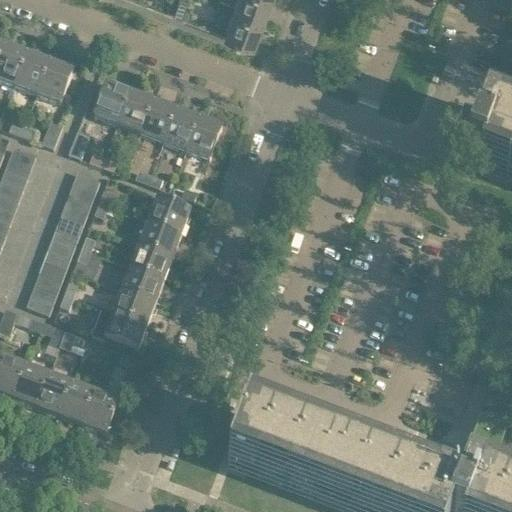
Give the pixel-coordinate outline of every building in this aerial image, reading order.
[(181,0),(179,0),(173,17),(182,20),(188,2),(181,0)] [(237,0),(235,8),(219,2),(216,10),(232,16),(234,12),(262,23),(270,0),(237,0)] [(412,15),(425,20),(431,6),(419,0),(412,15)] [(224,36),(253,47),(262,23),(234,12),(232,16),(224,36)] [(0,82),(14,88),(27,54),(5,46),(0,59),(0,82)] [(37,96),(49,63),(27,54),(14,88),(37,96)] [(61,105),(73,72),(49,63),(37,96),(61,105)] [(107,85),(94,118),(117,127),(130,94),(107,85)] [(140,136),(152,102),(130,94),(117,127),(140,136)] [(163,145),(176,111),(152,102),(140,136),(163,145)] [(511,123),(472,109),(468,118),(454,156),(511,178),(511,123)] [(186,153),(199,120),(176,111),(163,145),(186,153)] [(209,162),(222,129),(199,120),(186,153),(209,162)] [(50,124),(42,147),(54,151),(62,129),(50,124)] [(13,125),(9,134),(21,138),(24,129),(13,125)] [(33,143),(36,134),(24,129),(21,138),(33,143)] [(89,139),(77,134),(69,157),(81,161),(89,139)] [(36,159),(13,151),(9,162),(31,170),(36,159)] [(93,156),(90,165),(102,169),(105,161),(93,156)] [(162,178),(166,167),(139,158),(136,170),(162,178)] [(113,174),(117,165),(105,161),(102,169),(113,174)] [(5,173),(27,181),(31,170),(9,162),(5,173)] [(1,184),(23,193),(27,181),(5,173),(1,184)] [(138,173),(135,182),(147,187),(150,178),(138,173)] [(100,184),(77,175),(73,186),(96,195),(100,184)] [(159,191),(162,183),(150,178),(147,187),(159,191)] [(0,186),(0,196),(19,204),(23,193),(1,184),(0,186)] [(69,198),(92,206),(96,195),(73,186),(69,198)] [(184,191),(181,200),(193,205),(197,196),(184,191)] [(112,197),(103,194),(99,206),(108,209),(112,197)] [(0,209),(14,215),(19,204),(0,196),(0,209)] [(65,209),(87,217),(92,206),(69,198),(65,209)] [(190,214),(156,201),(148,224),(181,237),(190,214)] [(94,218),(103,221),(108,209),(99,206),(94,218)] [(0,222),(10,226),(14,215),(0,209),(0,222)] [(60,220),(83,229),(87,217),(65,209),(60,220)] [(56,231),(79,240),(83,229),(60,220),(56,231)] [(10,226),(0,222),(0,235),(6,238),(10,226)] [(139,246),(173,259),(181,237),(148,224),(139,246)] [(52,242),(75,251),(79,240),(56,231),(52,242)] [(96,242),(86,239),(82,251),(91,254),(96,242)] [(75,251),(52,242),(48,254),(70,262),(75,251)] [(107,245),(98,262),(113,270),(122,252),(107,245)] [(130,269),(164,282),(173,259),(139,246),(130,269)] [(77,263),(86,267),(91,254),(82,251),(77,263)] [(70,262),(48,254),(43,265),(66,274),(70,262)] [(66,274),(43,265),(39,276),(62,285),(66,274)] [(122,292),(156,304),(164,282),(130,269),(122,292)] [(62,285),(39,276),(35,287),(58,296),(62,285)] [(78,288),(69,285),(65,297),(74,300),(78,288)] [(58,296),(35,287),(31,299),(53,307),(58,296)] [(113,315),(147,328),(156,304),(122,292),(113,315)] [(60,309),(69,312),(74,300),(65,297),(60,309)] [(26,310),(49,318),(53,307),(31,299),(26,310)] [(0,325),(0,335),(9,339),(18,316),(6,311),(0,325)] [(92,335),(137,352),(147,328),(113,315),(102,311),(92,335)] [(31,321),(27,330),(39,335),(43,325),(31,321)] [(51,340),(55,330),(43,325),(39,335),(51,340)] [(458,331),(444,325),(440,336),(462,345),(467,334),(458,331)] [(51,340),(49,346),(60,350),(66,334),(55,330),(51,340)] [(71,354),(76,338),(66,334),(60,350),(71,354)] [(76,338),(73,347),(85,352),(89,343),(76,338)] [(97,357),(100,347),(89,343),(85,352),(97,357)] [(131,370),(134,360),(122,355),(118,365),(131,370)] [(3,359),(0,365),(0,396),(14,402),(27,368),(3,359)] [(37,411),(50,377),(27,368),(14,402),(37,411)] [(50,377),(37,411),(59,419),(72,385),(50,377)] [(82,428),(95,394),(72,385),(59,419),(82,428)] [(105,437),(118,403),(95,394),(82,428),(105,437)] [(245,423),(229,465),(353,511),(511,511),(511,501),(482,490),(487,479),(485,478),(486,475),(492,477),(495,468),(507,436),(505,433),(503,430),(499,427),(496,426),(492,425),(488,424),(484,425),(480,426),(468,458),(465,467),(470,469),(469,472),(428,456),(426,462),(424,468),(421,467),(413,487),(245,423)]
